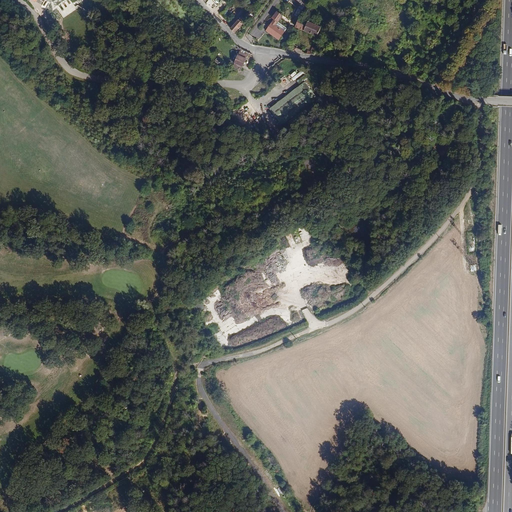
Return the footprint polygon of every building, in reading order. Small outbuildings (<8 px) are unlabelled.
[(274,19),(266,29),(279,39),(284,32),(275,25),(283,15),(277,11),(272,17),(274,19)] [(233,26),(230,28),(234,32),(244,20),(241,17),(233,26)] [(321,26),(298,17),(294,27),(317,36),(321,26)] [(307,53),(318,55),(319,47),(312,46),(311,51),(307,51),(307,53)] [(235,66),(243,70),(249,59),(247,58),(248,56),(240,52),(235,66)] [(304,83),(269,107),(281,125),(316,100),(304,83)]
